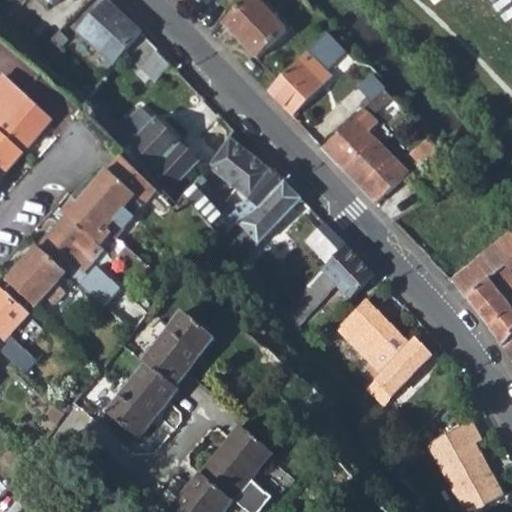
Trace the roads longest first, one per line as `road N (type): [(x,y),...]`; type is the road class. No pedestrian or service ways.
road 1 (secondary): [(511,411),(352,208),(151,0)]
road 2 (residential): [(205,413),(147,480),(86,436),(13,511)]
